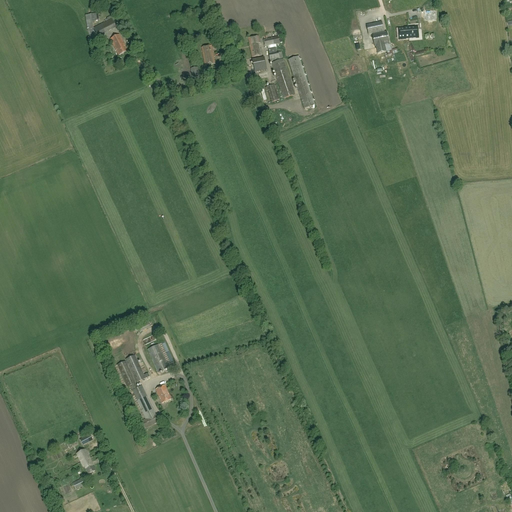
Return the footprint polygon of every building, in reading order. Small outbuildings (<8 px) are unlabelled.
[(439,7),(427,8),(428,18),(439,17),(439,7)] [(98,20),(95,15),(92,16),(91,14),(86,16),(90,24),(98,20)] [(94,29),(88,31),(92,39),(96,37),(96,38),(116,28),(112,19),(94,29)] [(382,22),(378,22),(366,25),(368,34),(372,34),(374,47),(376,46),(377,53),(380,53),(386,52),(385,44),(389,43),(387,31),(384,32),(382,22)] [(409,39),(408,27),(398,28),(399,40),(409,39)] [(408,27),(409,39),(419,38),(418,27),(408,27)] [(128,51),(120,35),(111,39),(119,55),(128,51)] [(261,43),(259,36),(248,39),(252,57),(261,55),(259,44),(261,43)] [(278,37),(264,40),(265,47),(280,44),(278,37)] [(205,66),(215,63),(212,46),(201,48),(205,66)] [(276,53),(269,55),(270,61),(283,58),(282,52),(276,53)] [(288,60),(305,109),(315,105),(299,56),(288,60)] [(272,63),(272,65),(283,99),(295,95),(283,59),(272,63)] [(218,69),(221,77),(233,73),(230,65),(218,69)] [(197,68),(191,69),(193,80),(199,79),(197,68)] [(279,100),(276,89),(274,84),(265,87),(266,91),(268,91),(272,102),(279,100)] [(135,323),(140,333),(150,328),(146,318),(135,323)] [(149,353),(151,359),(158,373),(169,368),(159,345),(158,345),(147,350),(149,353)] [(138,388),(135,383),(150,376),(148,373),(144,375),(135,356),(126,360),(135,380),(134,381),(125,362),(117,365),(127,387),(130,386),(137,401),(146,420),(142,421),(145,429),(160,422),(157,414),(155,415),(142,386),(138,388)] [(171,400),(165,386),(156,390),(162,404),(171,400)] [(92,462),(86,450),(77,454),(83,467),(84,467),(88,475),(95,471),(92,466),(93,466),(92,462)] [(82,479),(73,484),(76,489),(85,484),(82,479)]
